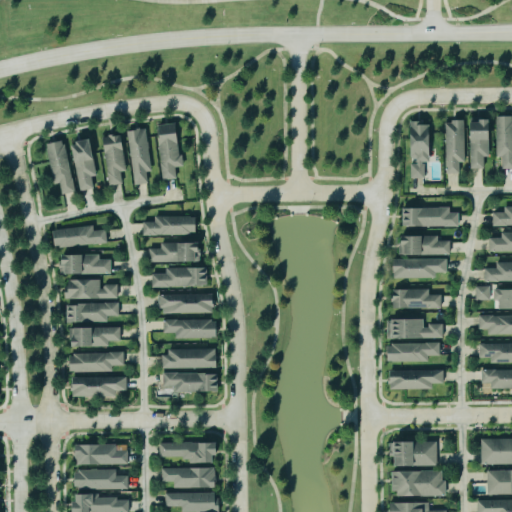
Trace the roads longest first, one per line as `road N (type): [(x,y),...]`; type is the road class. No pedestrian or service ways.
road 1 (tertiary): [(0,67),(192,38),(511,31)]
road 2 (residential): [(396,105),(386,125),(370,272),(369,511)]
road 3 (residential): [(198,110),(208,122),(237,306),(240,511)]
road 4 (residential): [(54,511),(53,350),(11,131)]
road 5 (residential): [(0,234),(21,355),(23,511)]
road 6 (residential): [(0,424),(239,421)]
road 7 (residential): [(0,134),(139,107),(198,110)]
road 8 (residential): [(214,197),(384,194)]
road 9 (residential): [(298,35),(300,196)]
road 10 (residential): [(369,418),(511,415)]
